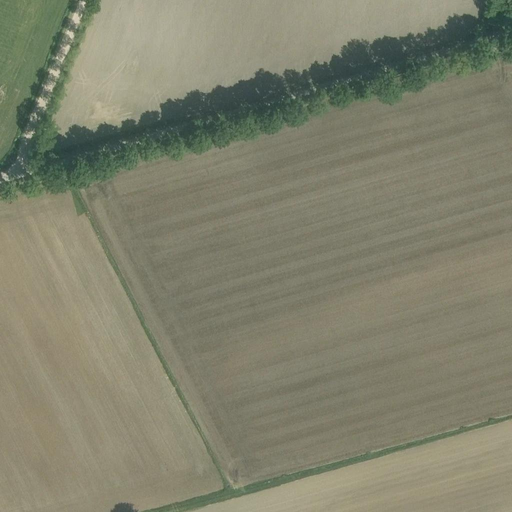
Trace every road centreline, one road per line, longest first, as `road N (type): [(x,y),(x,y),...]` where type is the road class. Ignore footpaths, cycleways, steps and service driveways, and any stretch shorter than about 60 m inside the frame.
road 1 (unclassified): [(511,28),(0,175)]
road 2 (track): [(23,168),(88,0)]
